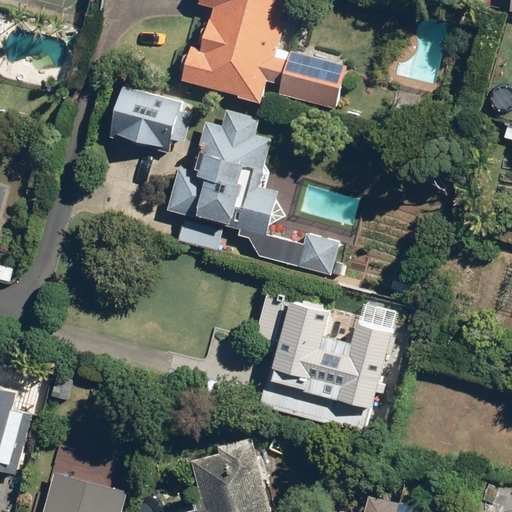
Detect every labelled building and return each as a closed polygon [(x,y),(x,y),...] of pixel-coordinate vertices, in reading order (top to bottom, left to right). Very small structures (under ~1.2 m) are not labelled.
[(204,0),(205,2),(217,5),(208,45),(196,43),(187,78),(266,97),(271,78),(285,82),(282,93),(340,107),(350,63),(300,51),(306,26),(311,27),(317,0),(204,0)] [(128,84),(114,137),(145,145),(171,152),(185,99),(128,84)] [(69,97),(53,93),(47,118),(62,122),(69,97)] [(421,105),(396,99),(391,121),(416,127),(421,105)] [(197,168),(182,165),(172,209),(244,225),(243,233),(261,237),(257,254),(335,272),(342,241),(274,225),(282,190),(262,185),(273,137),(259,133),(262,117),(229,109),(226,124),(208,119),(197,168)] [(0,226),(11,187),(0,183),(0,226)] [(363,198),(307,184),(300,213),(356,226),(363,198)] [(225,229),(189,220),(184,239),(220,248),(225,229)] [(249,241),(229,236),(225,250),(245,256),(249,241)] [(14,266),(2,264),(0,275),(12,278),(14,266)] [(298,302),(271,295),(260,334),(286,341),(283,351),(278,350),(264,402),(368,429),(374,403),(378,404),(403,310),(370,301),(360,339),(332,332),(338,308),(299,298),(298,302)] [(0,458),(21,465),(36,412),(19,407),(24,389),(0,382),(0,458)] [(208,504),(175,511),(275,511),(257,440),(195,455),(208,504)] [(126,511),(132,490),(58,471),(47,511),(126,511)] [(404,499),(375,491),(369,511),(410,511),(402,510),(404,499)]
